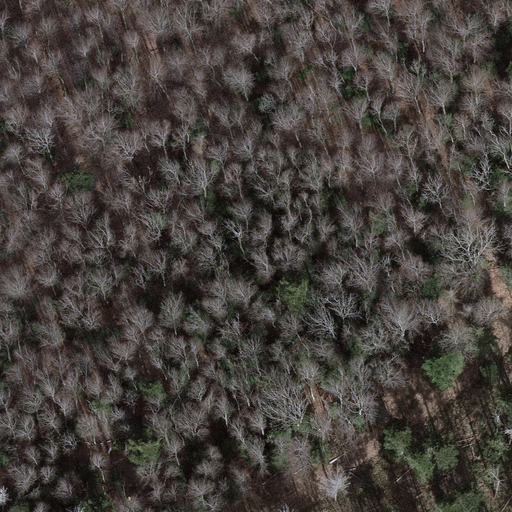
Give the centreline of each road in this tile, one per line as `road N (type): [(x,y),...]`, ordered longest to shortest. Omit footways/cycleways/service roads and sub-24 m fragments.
road 1 (track): [(0,295),(279,0)]
road 2 (track): [(265,511),(499,349),(511,332)]
